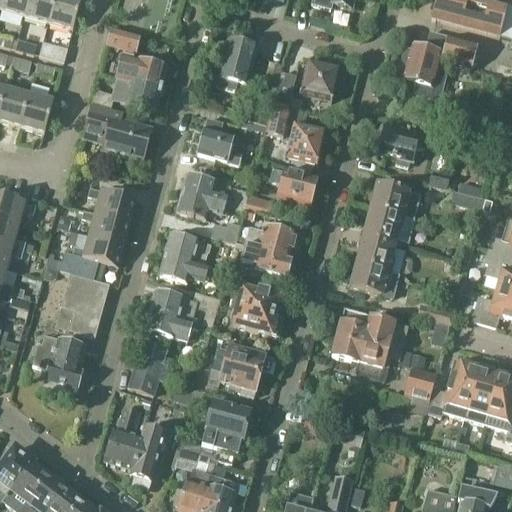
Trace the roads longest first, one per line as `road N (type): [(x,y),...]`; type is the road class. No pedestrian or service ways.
road 1 (residential): [(74,468),(87,449),(198,44),(199,7)]
road 2 (residential): [(255,511),(376,56)]
road 3 (residential): [(0,170),(52,180),(103,0)]
road 4 (residential): [(199,7),(376,56)]
